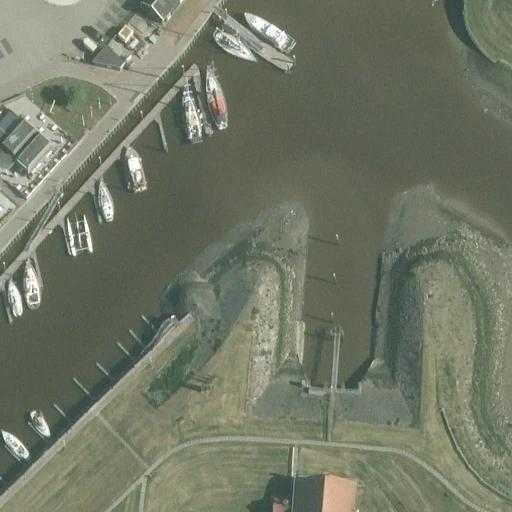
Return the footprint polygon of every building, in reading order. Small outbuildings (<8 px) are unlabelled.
[(148,0),(142,8),(164,26),(184,0),(148,0)] [(118,39),(126,46),(134,37),(126,30),(118,39)] [(107,51),(94,66),(120,72),(125,67),(107,51)] [(0,168),(2,167),(10,167),(14,162),(31,177),(53,152),(23,125),(22,126),(11,117),(0,128),(0,168)] [(355,511),(357,490),(298,486),(297,500),(276,499),(275,511),(355,511)]
